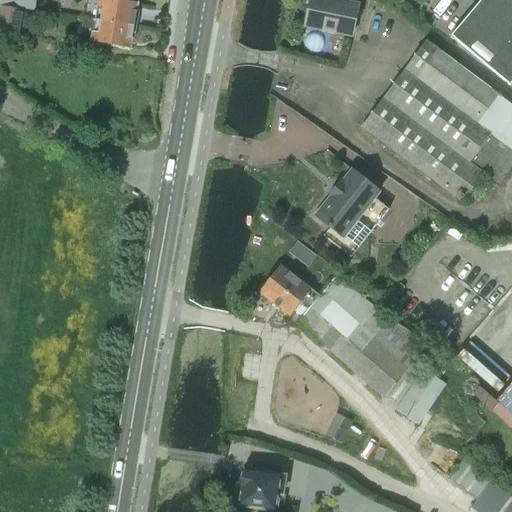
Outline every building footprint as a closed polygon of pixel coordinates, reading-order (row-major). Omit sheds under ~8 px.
[(99,0),(97,19),(138,26),(140,11),(137,10),(138,3),(118,0),(99,0)] [(312,0),(311,8),(307,7),(305,16),(310,17),(309,22),(349,30),(354,3),(342,1),(341,0),(312,0)] [(511,0),(484,0),(455,35),(511,83),(511,0)] [(0,35),(19,39),(23,12),(0,7),(0,35)] [(138,26),(97,19),(93,41),(132,47),(133,40),(136,40),(138,26)] [(479,175),(502,145),(474,125),(496,96),(424,41),(359,128),(460,204),(481,177),(479,175)] [(333,197),(317,217),(332,228),(325,237),(352,259),(391,210),(376,199),(381,193),(354,171),(344,184),(342,182),(332,196),(333,197)] [(297,243),(290,252),(307,266),(314,257),(297,243)] [(296,324),(383,401),(417,426),(443,385),(424,370),(425,369),(420,365),(419,366),(415,363),(417,362),(413,359),(425,343),(387,319),(334,278),(317,299),(279,268),(258,293),(288,318),(302,302),(310,308),(296,324)] [(511,424),(511,385),(493,408),(511,424)] [(477,502),(472,509),(475,511),(511,511),(511,501),(490,485),(488,487),(482,481),(487,474),(464,457),(449,480),(477,502)] [(280,497),(283,477),(243,472),(238,507),(272,511),(275,497),(280,497)]
